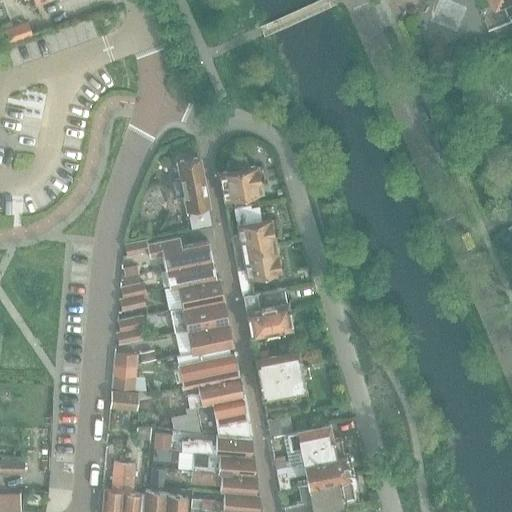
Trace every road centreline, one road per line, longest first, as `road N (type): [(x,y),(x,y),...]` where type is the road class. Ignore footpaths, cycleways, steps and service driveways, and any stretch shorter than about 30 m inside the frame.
road 1 (residential): [(389,511),(286,155),(259,128),(230,120)]
road 2 (residential): [(78,511),(108,228),(156,102)]
road 3 (residential): [(272,511),(199,118)]
road 4 (residential): [(511,351),(358,0)]
